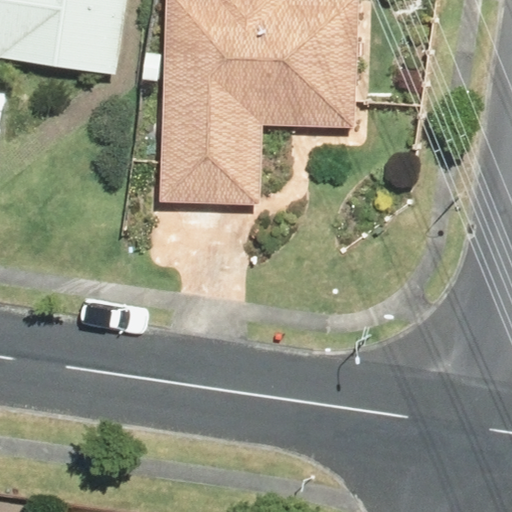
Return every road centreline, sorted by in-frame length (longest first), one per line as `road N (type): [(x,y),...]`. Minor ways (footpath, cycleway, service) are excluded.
road 1 (residential): [(0,359),(451,428)]
road 2 (residential): [(451,428),(511,100)]
